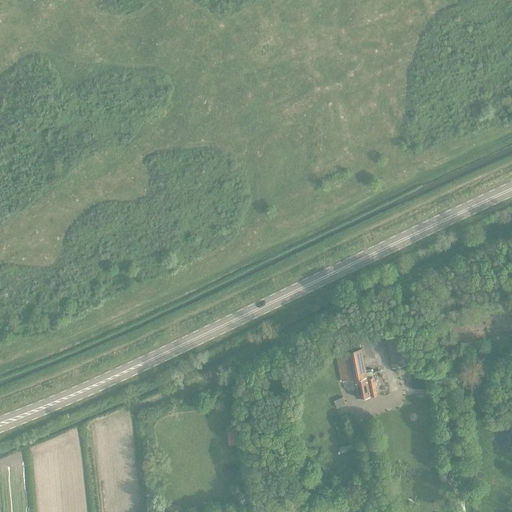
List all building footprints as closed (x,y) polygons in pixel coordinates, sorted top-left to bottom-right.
[(396,330),(384,332),(386,338),(397,336),(396,330)] [(386,338),(392,368),(408,364),(401,335),(397,336),(386,338)] [(341,381),(354,378),(357,397),(369,395),(369,394),(376,393),(375,388),(377,387),(377,384),(377,381),(374,381),(372,371),(365,372),(360,347),(348,350),(346,340),(334,343),(341,381)] [(423,389),(424,369),(413,369),(412,388),(423,389)] [(345,403),(342,397),(333,400),(336,407),(345,403)] [(235,427),(226,428),(228,443),(237,441),(235,427)] [(465,511),(463,500),(456,501),(457,511),(465,511)]
